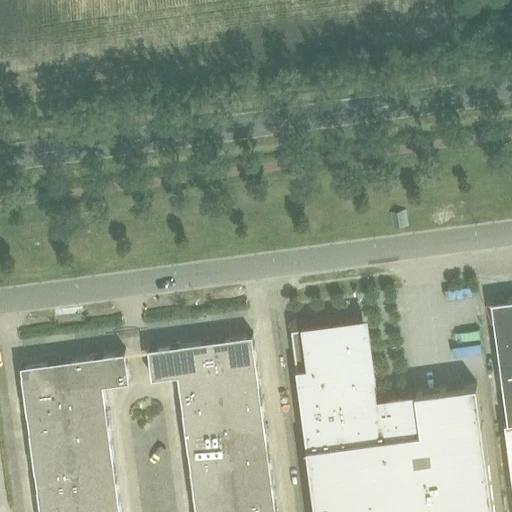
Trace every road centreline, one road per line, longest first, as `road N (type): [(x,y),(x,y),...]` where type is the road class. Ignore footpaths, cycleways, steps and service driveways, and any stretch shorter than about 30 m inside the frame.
road 1 (unclassified): [(0,304),(511,234)]
road 2 (tertiary): [(0,161),(511,92)]
